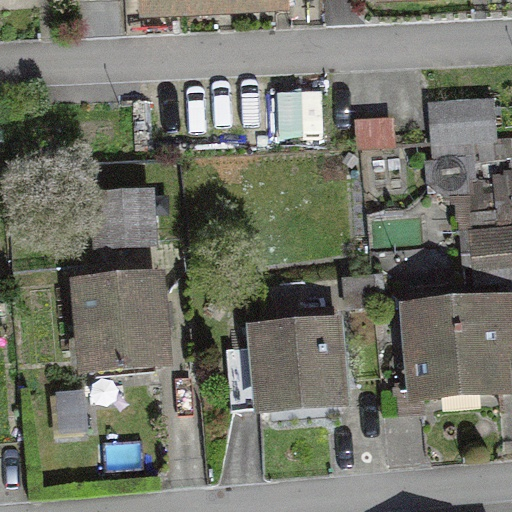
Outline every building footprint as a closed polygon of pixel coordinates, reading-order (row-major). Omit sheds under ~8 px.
[(494,108),(427,108),(427,145),(494,144),(494,108)] [(394,122),(358,122),(358,147),(394,147),(394,122)] [(144,194),(91,194),(91,246),(143,247),(144,194)] [(511,234),(478,235),(479,269),(511,268),(511,234)] [(154,285),(79,290),(84,369),(159,364),(154,285)] [(511,350),(510,309),(410,315),(415,396),(498,391),(496,358),(511,357),(511,350)] [(262,352),(227,354),(230,412),(339,407),(335,327),(261,331),(262,352)]
